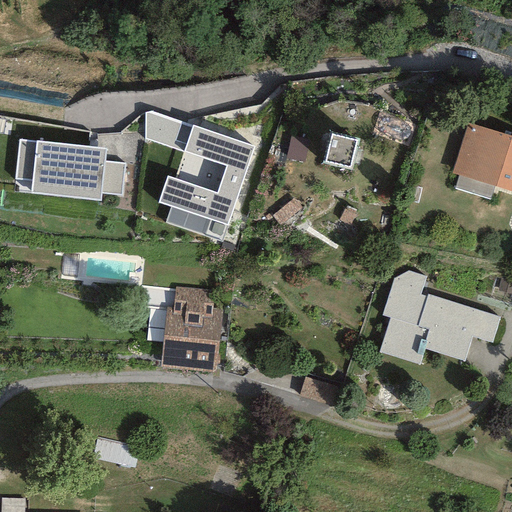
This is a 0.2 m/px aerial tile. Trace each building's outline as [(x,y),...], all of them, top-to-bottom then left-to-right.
[(145,138),(183,153),(192,127),(150,113),(144,113),(145,138)] [(511,136),(467,123),(451,174),(458,175),(494,187),(511,192),(511,136)] [(310,127),(292,124),(285,158),(303,161),(310,127)] [(167,177),(158,203),(171,207),(227,226),(254,146),(192,125),(192,127),(183,153),(174,179),(167,177)] [(358,140),(329,133),(322,163),(351,171),(358,140)] [(18,139),(14,179),(31,181),(30,193),(99,200),(100,193),(120,195),(124,163),(104,161),(106,148),(18,139)] [(490,199),(494,187),(458,175),(454,188),(490,199)] [(171,207),(165,223),(221,242),(227,226),(171,207)] [(390,318),(379,352),(418,365),(423,349),(463,361),(471,337),(491,343),(499,317),(427,294),(426,297),(419,295),(425,277),(407,271),(393,279),(381,315),(390,318)] [(212,291),(176,287),(174,309),(166,308),(160,366),(214,371),(220,311),(210,310),(212,291)] [(307,375),(299,387),(322,402),(330,390),(307,375)]
